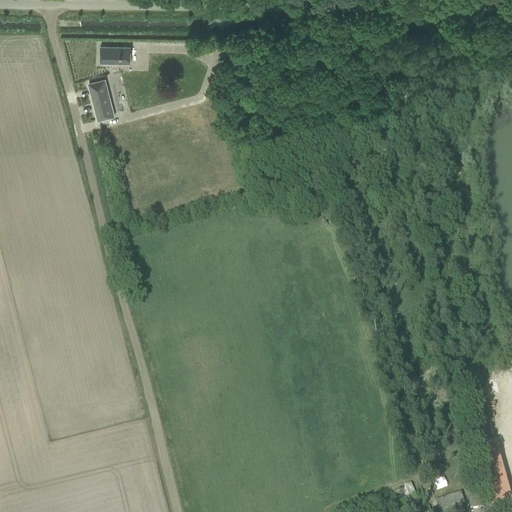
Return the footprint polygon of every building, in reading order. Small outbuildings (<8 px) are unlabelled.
[(101,47),(101,62),(129,63),(130,47),(101,47)] [(105,80),(89,84),(98,120),(114,116),(105,80)] [(511,511),(511,494),(499,447),(484,452),(480,440),(474,442),(493,511),(511,511)] [(469,444),(463,447),(466,453),(472,451),(469,444)] [(410,458),(411,465),(419,462),(417,456),(410,458)] [(403,491),(423,506),(426,502),(406,487),(403,491)] [(468,490),(469,510),(483,509),(482,497),(478,497),(478,489),(468,490)] [(435,511),(459,511),(464,510),(460,502),(463,501),(459,492),(434,502),(438,511),(435,511)] [(394,498),(396,505),(404,502),(402,496),(394,498)]
